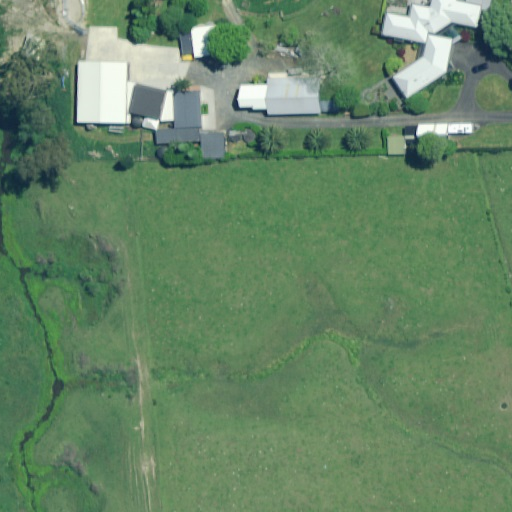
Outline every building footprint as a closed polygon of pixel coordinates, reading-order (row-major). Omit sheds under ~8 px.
[(429,45),(431,37),(431,33),(438,34),(455,24),(481,29),(484,11),(492,12),(494,0),(471,0),(471,4),(459,2),(459,0),(434,0),(433,8),(416,5),(413,18),(389,14),(385,37),(429,45)] [(431,37),(429,45),(427,57),(396,78),(410,100),(449,74),(455,41),(431,37)] [(140,86),(140,84),(128,83),(130,61),(88,58),(84,123),(133,126),(135,113),(140,86)] [(259,100),(258,97),(249,97),(249,108),(255,108),(255,110),(272,110),(272,115),(324,114),(343,114),(342,102),(324,102),(324,79),(271,80),(272,99),(259,100)] [(164,122),(179,120),(178,93),(140,86),(135,113),(164,118),(164,122)] [(202,127),(207,127),(206,92),(178,93),(179,120),(179,128),(202,127)] [(162,121),(147,118),(144,129),(160,132),(162,121)] [(203,134),(202,127),(179,128),(173,128),(173,124),(162,124),(162,131),(161,131),(161,144),(203,143),(203,134)] [(452,144),(452,125),(409,124),(408,137),(391,137),(391,155),(407,155),(408,144),(452,144)] [(203,143),(204,160),(228,160),(228,133),(216,133),(216,126),(212,126),(212,129),(206,129),(207,134),(203,134),(203,143)]
